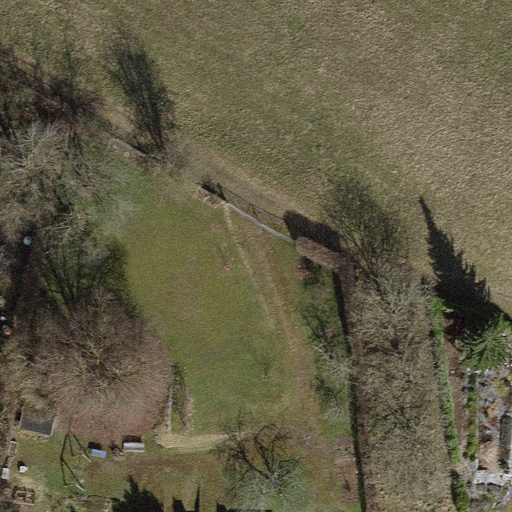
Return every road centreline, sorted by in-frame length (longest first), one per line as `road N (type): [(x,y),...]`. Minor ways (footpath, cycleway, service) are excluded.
road 1 (track): [(266,213),(322,376),(311,434),(282,455),(231,473),(130,473)]
road 2 (track): [(0,68),(47,86),(266,213)]
